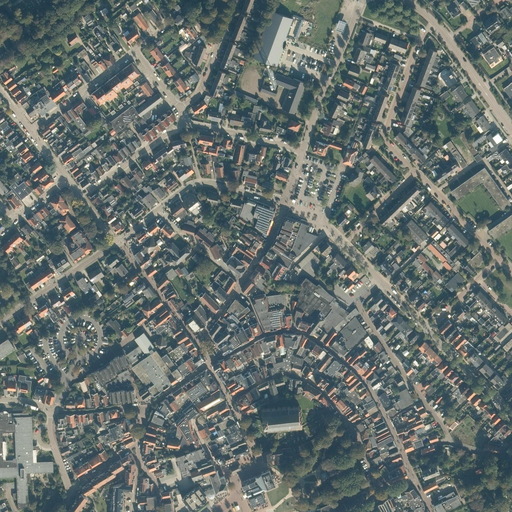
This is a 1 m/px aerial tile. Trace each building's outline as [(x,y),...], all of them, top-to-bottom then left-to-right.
[(455,3),(447,9),(453,17),(461,12),(457,6),(460,4),(456,0),(454,0),(453,1),(455,3)] [(256,7),(244,2),(242,8),(246,10),(245,12),(249,13),(249,11),(250,7),(252,7),(252,9),(255,10),(256,7)] [(134,3),(129,7),(133,11),(138,7),(134,3)] [(176,10),(174,11),(176,14),(172,17),(175,22),(175,23),(176,23),(177,25),(184,19),(179,13),(181,11),(180,9),(181,9),(178,5),(174,7),(176,10)] [(507,6),(499,12),(504,19),(511,13),(511,7),(509,9),(507,6)] [(105,7),(99,11),(101,15),(108,11),(105,7)] [(148,9),(145,12),(153,22),(158,18),(152,10),(150,11),(148,9)] [(284,47),(283,46),(285,41),(286,40),(285,40),(287,36),(286,35),(292,17),(270,9),(260,36),(253,57),(276,66),(283,48),(284,47)] [(88,12),(83,16),(89,25),(93,23),(89,17),(91,16),(88,12)] [(139,12),(133,17),(136,21),(137,20),(143,29),(148,26),(141,17),(142,16),(139,12)] [(240,14),(238,20),(249,24),(250,21),(245,19),(246,16),(240,14)] [(484,31),(485,31),(488,36),(490,39),(493,37),(490,32),(500,24),(494,15),(489,19),(489,18),(486,20),(487,20),(483,23),(487,29),(484,31)] [(343,21),(340,20),(337,29),(340,30),(343,30),(344,31),(348,22),(346,21),(343,21)] [(104,37),(103,35),(102,34),(104,33),(98,24),(92,29),(99,40),(104,37)] [(240,32),(242,27),(236,25),(233,31),(244,35),(246,32),(242,31),(242,33),(240,32)] [(194,39),(192,36),(197,33),(193,27),(191,28),(190,26),(185,30),(189,35),(187,36),(189,39),(187,40),(189,42),(189,43),(190,43),(194,39)] [(130,33),(134,39),(139,35),(136,31),(138,30),(136,27),(134,28),(134,29),(130,33)] [(371,40),(373,33),(374,31),(368,29),(367,32),(364,31),(360,41),(363,42),(362,45),(364,46),(366,46),(366,44),(369,45),(371,40)] [(250,38),(244,35),(233,31),(231,37),(236,39),(238,36),(249,41),(250,38)] [(487,36),(488,36),(485,31),(482,33),(482,32),(470,40),(474,47),(482,42),(482,43),(487,40),(488,41),(490,40),(487,36)] [(74,33),(67,38),(71,44),(74,41),(74,40),(77,38),(74,33)] [(134,39),(130,33),(125,36),(124,35),(122,37),(124,40),(126,39),(129,43),(134,39)] [(373,33),(371,40),(374,41),(375,39),(378,40),(377,43),(379,44),(381,43),(381,42),(385,43),(387,36),(377,33),(376,34),(373,33)] [(206,39),(203,35),(198,38),(202,43),(206,39)] [(110,38),(108,39),(110,42),(109,43),(116,53),(122,48),(118,43),(117,44),(115,42),(113,43),(110,38)] [(396,51),(400,41),(392,38),(389,46),(392,48),(391,50),(396,51)] [(501,38),(495,42),(499,47),(504,43),(501,38)] [(229,41),(226,47),(238,52),(241,52),(242,53),(243,50),(241,49),(240,50),(239,50),(239,49),(234,46),(235,43),(229,41)] [(408,44),(400,41),(397,49),(405,52),(408,44)] [(150,51),(154,55),(159,51),(156,46),(157,45),(155,43),(152,46),(154,48),(150,51)] [(186,43),(179,48),(181,51),(188,46),(186,44),(186,43)] [(198,51),(204,53),(206,47),(200,45),(198,49),(196,49),(197,47),(194,46),(192,49),(198,51)] [(368,58),(371,59),(372,56),(369,55),(369,56),(365,54),(365,55),(363,55),(365,50),(370,52),(371,48),(364,46),(362,49),(358,48),(355,54),(368,58)] [(224,53),(230,55),(232,53),(237,55),(238,52),(226,47),(224,53)] [(494,48),(483,55),(490,64),(494,61),(495,63),(499,60),(498,58),(500,57),(494,48)] [(84,49),(78,53),(82,58),(88,53),(84,49)] [(430,49),(428,55),(435,58),(435,59),(438,60),(439,58),(435,56),(437,52),(430,49)] [(165,59),(159,51),(154,55),(157,60),(161,58),(163,61),(165,59)] [(202,59),(204,53),(198,51),(196,55),(194,54),(195,53),(191,52),(188,51),(188,52),(185,51),(185,53),(202,59)] [(110,53),(102,58),(108,66),(115,60),(110,53)] [(202,59),(185,53),(184,55),(189,57),(192,59),(193,57),(195,58),(193,62),(199,65),(202,59)] [(229,59),(230,55),(224,53),(222,58),(234,63),(237,64),(238,62),(235,61),(235,60),(231,59),(231,60),(229,59)] [(368,58),(355,54),(353,60),(360,62),(362,58),(363,58),(363,59),(367,61),(366,61),(371,63),(372,59),(371,59),(368,58)] [(93,58),(89,60),(95,68),(99,65),(102,70),(107,67),(101,59),(99,60),(96,55),(93,58)] [(438,60),(435,59),(435,58),(428,55),(425,60),(433,63),(433,64),(436,66),(437,63),(438,60)] [(234,63),(222,58),(219,64),(226,67),(227,64),(233,66),(234,63)] [(171,66),(165,59),(163,61),(165,63),(161,66),(165,71),(171,66)] [(431,67),(433,64),(433,63),(425,60),(423,66),(431,69),(430,70),(434,71),(435,70),(438,71),(438,69),(435,68),(434,69),(431,67)] [(127,75),(131,71),(136,68),(134,65),(136,64),(133,61),(120,71),(121,73),(125,72),(127,75)] [(10,82),(13,80),(12,79),(9,75),(15,71),(13,69),(16,67),(13,63),(8,66),(10,69),(7,72),(5,70),(0,73),(0,76),(3,81),(3,82),(4,83),(5,83),(6,85),(10,82)] [(385,67),(398,72),(400,66),(393,63),(391,68),(389,67),(390,66),(386,65),(385,67)] [(177,74),(171,66),(165,71),(169,76),(172,73),(175,76),(177,74)] [(351,66),(349,72),(358,76),(360,69),(351,66)] [(429,74),(428,75),(432,77),(433,75),(429,73),(430,70),(431,69),(423,66),(421,71),(429,74)] [(79,67),(78,68),(77,69),(79,72),(86,82),(91,79),(86,72),(84,74),(79,67)] [(388,75),(395,78),(398,72),(385,67),(384,70),(388,71),(388,70),(390,71),(388,75)] [(136,68),(131,71),(135,76),(140,73),(136,68)] [(448,82),(450,85),(456,80),(456,79),(454,77),(453,76),(452,74),(453,73),(450,69),(448,71),(446,68),(439,73),(438,76),(440,79),(442,78),(445,81),(448,82)] [(218,70),(216,76),(227,80),(228,80),(230,81),(231,78),(225,76),(225,78),(223,77),(224,72),(218,70)] [(70,78),(71,80),(75,85),(80,81),(78,77),(80,75),(77,71),(75,73),(75,74),(70,78)] [(131,79),(135,76),(131,71),(127,75),(127,76),(128,75),(131,80),(131,79)] [(427,79),(428,75),(429,74),(421,71),(419,77),(427,80),(426,81),(430,82),(430,81),(434,83),(435,81),(431,80),(427,79)] [(116,83),(120,80),(118,77),(119,74),(118,73),(118,72),(104,83),(106,85),(109,84),(111,87),(116,83)] [(276,73),(273,82),(290,88),(282,108),(294,113),(305,83),(293,78),(293,79),(276,73)] [(183,82),(177,74),(175,76),(177,79),(173,81),(177,86),(183,82)] [(131,79),(131,80),(128,75),(127,76),(124,78),(129,85),(133,81),(131,79)] [(381,79),(393,84),(395,78),(388,75),(386,80),(385,79),(385,78),(382,77),(381,79)] [(226,83),(227,80),(216,76),(214,82),(220,84),(222,80),(224,81),(223,82),(226,83)] [(427,80),(419,77),(417,83),(424,86),(424,87),(431,89),(432,87),(425,85),(426,81),(427,80)] [(361,86),(354,83),(355,82),(346,78),(343,84),(352,88),(351,89),(356,91),(358,88),(359,89),(361,86)] [(75,85),(71,80),(66,84),(62,79),(60,81),(64,87),(67,85),(70,89),(75,85)] [(393,84),(381,79),(380,82),(383,83),(384,82),(386,82),(384,87),(391,90),(393,84)] [(22,83),(20,80),(17,83),(16,84),(13,80),(10,82),(6,85),(7,86),(7,87),(8,87),(10,90),(17,85),(17,86),(22,83)] [(120,80),(116,83),(119,88),(124,85),(121,81),(120,80)] [(62,89),(64,87),(60,81),(52,87),(56,91),(56,92),(59,97),(60,96),(60,97),(63,95),(62,94),(65,93),(62,89)] [(141,92),(149,86),(145,81),(143,83),(142,83),(140,85),(142,88),(140,90),(141,92)] [(186,86),(183,82),(177,86),(181,91),(185,88),(186,90),(189,88),(187,85),(186,86)] [(218,88),(220,84),(214,82),(211,87),(223,92),(224,89),(221,88),(220,89),(218,88)] [(115,92),(119,88),(116,83),(111,87),(112,88),(115,92)] [(277,90),(262,84),(260,91),(275,96),(277,90)] [(100,96),(104,92),(102,89),(104,86),(103,85),(89,95),(92,98),(93,96),(95,99),(100,96)] [(454,85),(449,89),(451,92),(458,102),(467,95),(462,89),(463,88),(460,85),(456,88),(454,85)] [(21,92),(25,90),(27,88),(26,87),(25,88),(23,86),(19,89),(17,86),(11,91),(11,92),(12,93),(13,93),(15,96),(21,91),(21,92)] [(153,91),(149,86),(141,92),(143,94),(145,92),(148,95),(153,91)] [(44,87),(42,88),(50,99),(52,97),(54,101),(59,97),(56,92),(51,95),(47,90),(44,87)] [(223,92),(211,87),(209,93),(215,96),(217,93),(224,96),(225,93),(223,92)] [(419,96),(418,97),(422,98),(423,97),(426,98),(427,96),(423,94),(423,96),(419,94),(421,90),(413,87),(411,93),(419,96)] [(25,90),(21,92),(15,97),(16,97),(15,98),(17,100),(19,102),(24,99),(25,100),(27,98),(26,97),(29,96),(27,93),(28,92),(28,91),(29,90),(28,88),(25,90)] [(41,93),(38,95),(41,99),(40,99),(43,104),(45,103),(46,104),(49,101),(49,100),(50,99),(42,88),(39,90),(39,91),(41,93)] [(117,94),(115,92),(112,88),(108,90),(113,97),(117,94)] [(109,100),(113,97),(108,90),(105,93),(108,97),(109,100)] [(340,90),(337,97),(346,101),(349,95),(340,90)] [(105,93),(104,92),(100,96),(104,101),(108,97),(105,93)] [(134,119),(142,129),(148,125),(144,121),(149,117),(149,114),(147,111),(163,99),(158,93),(151,98),(150,97),(146,100),(147,101),(136,110),(139,115),(134,119)] [(416,102),(420,104),(421,102),(417,100),(418,97),(419,96),(411,93),(409,99),(416,102)] [(375,98),(372,97),(386,102),(388,96),(382,94),(381,98),(379,98),(379,96),(376,95),(375,98)] [(194,108),(192,109),(195,113),(197,112),(198,113),(199,111),(200,112),(204,110),(203,109),(207,106),(210,97),(206,95),(204,99),(205,101),(204,102),(202,100),(193,107),(194,108)] [(104,101),(100,96),(95,99),(99,104),(104,101)] [(372,97),(371,96),(370,99),(374,100),(374,101),(377,102),(377,101),(379,101),(378,106),(384,108),(386,102),(372,97)] [(34,104),(32,106),(30,107),(29,105),(24,109),(30,118),(37,113),(41,109),(45,106),(43,104),(40,99),(38,101),(36,98),(34,100),(32,102),(34,104)] [(414,107),(414,108),(418,109),(419,107),(415,106),(416,102),(409,99),(407,104),(414,107)] [(81,100),(72,106),(77,113),(86,106),(81,100)] [(471,100),(465,105),(467,107),(463,110),(468,118),(470,116),(471,116),(470,117),(472,119),(475,117),(473,115),(479,111),(471,100)] [(335,102),(332,108),(344,114),(346,115),(347,112),(345,111),(342,109),(343,106),(342,106),(344,103),(339,101),(337,103),(335,102)] [(413,111),(414,108),(414,107),(407,104),(405,110),(412,113),(416,115),(417,113),(413,111)] [(139,115),(136,110),(132,105),(111,121),(109,122),(117,132),(118,131),(134,119),(139,115)] [(208,111),(207,118),(213,119),(213,120),(219,121),(221,114),(224,115),(226,107),(225,105),(222,105),(221,110),(218,110),(218,113),(208,111)] [(239,125),(241,115),(235,114),(235,112),(232,111),(232,109),(233,106),(230,106),(229,108),(227,116),(230,116),(229,123),(230,123),(230,124),(233,125),(234,124),(239,125)] [(382,114),(384,108),(378,106),(376,110),(374,109),(375,108),(371,107),(370,109),(382,114)] [(67,112),(73,121),(74,120),(82,131),(87,127),(82,120),(72,107),(67,112)] [(344,114),(332,108),(329,114),(336,117),(338,113),(340,113),(339,115),(342,116),(344,114)] [(152,122),(148,125),(142,129),(142,130),(142,131),(142,132),(141,133),(140,132),(140,131),(137,133),(143,141),(146,139),(146,140),(150,137),(150,136),(152,134),(152,135),(157,132),(156,131),(158,130),(159,130),(163,127),(162,126),(164,125),(165,126),(169,123),(168,122),(170,120),(171,121),(175,118),(169,109),(167,111),(167,112),(167,113),(166,114),(165,113),(160,116),(161,117),(160,118),(159,118),(158,117),(154,121),(155,121),(155,122),(153,123),(152,122)] [(382,114),(370,109),(369,112),(373,114),(373,113),(375,113),(374,117),(380,120),(382,114)] [(411,117),(412,113),(405,110),(403,115),(410,118),(410,119),(414,121),(415,118),(411,117)] [(71,122),(73,121),(67,112),(66,111),(62,114),(67,121),(69,119),(71,122)] [(241,115),(239,125),(249,127),(250,120),(254,121),(255,114),(252,113),(248,112),(247,117),(241,115)] [(409,122),(410,119),(410,118),(403,115),(400,121),(407,124),(406,126),(410,128),(412,124),(409,122)] [(477,116),(472,120),(473,122),(476,121),(479,126),(477,127),(480,132),(483,130),(483,131),(490,127),(482,116),(479,118),(477,116)] [(106,122),(102,117),(98,120),(102,125),(106,122)] [(0,130),(8,125),(7,123),(8,122),(5,119),(0,123),(0,125),(1,126),(0,127),(0,130)] [(291,119),(286,131),(291,133),(293,128),(296,129),(299,123),(291,119)] [(325,123),(322,129),(325,130),(324,133),(332,136),(337,124),(340,125),(341,122),(334,119),(333,122),(328,121),(327,124),(325,123)] [(261,120),(259,129),(270,132),(271,125),(265,124),(266,121),(261,120)] [(55,124),(54,123),(52,121),(40,131),(44,135),(50,130),(49,129),(55,124)] [(364,126),(376,130),(378,124),(372,122),(370,127),(368,126),(369,125),(365,123),(364,125),(364,126)] [(0,130),(0,137),(5,134),(7,137),(14,131),(13,131),(14,130),(13,129),(12,129),(10,126),(10,127),(8,125),(0,130)] [(367,134),(374,136),(376,130),(364,126),(363,129),(367,130),(367,129),(369,130),(367,134)] [(56,127),(44,136),(47,140),(53,135),(52,134),(54,132),(58,129),(56,127)] [(88,127),(82,132),(85,135),(85,136),(89,133),(91,131),(88,127)] [(409,133),(410,128),(406,127),(405,129),(406,130),(403,133),(404,134),(403,135),(400,132),(395,137),(399,141),(408,133),(409,133)] [(61,130),(48,141),(51,145),(58,140),(56,138),(63,133),(61,130)] [(128,132),(126,130),(119,135),(121,138),(128,132)] [(487,138),(487,137),(486,137),(492,132),(490,130),(489,130),(475,140),(471,143),(474,147),(476,146),(478,145),(478,144),(487,138)] [(486,137),(487,137),(490,141),(488,142),(491,147),(490,148),(492,152),(499,147),(497,145),(501,142),(498,138),(500,138),(498,135),(497,136),(493,131),(492,132),(486,137)] [(7,146),(8,145),(12,142),(13,143),(19,137),(18,136),(16,134),(16,132),(14,132),(8,137),(10,139),(4,143),(7,146)] [(404,146),(408,141),(405,138),(407,136),(408,137),(410,135),(409,133),(408,133),(399,141),(404,146)] [(134,139),(131,142),(135,148),(137,147),(141,144),(134,134),(132,136),(134,139)] [(197,151),(203,152),(206,136),(199,134),(198,141),(203,143),(202,145),(201,149),(197,148),(197,151)] [(371,142),(374,136),(367,134),(366,138),(364,138),(364,136),(361,135),(360,138),(371,142)] [(206,136),(203,152),(207,153),(208,150),(205,149),(206,146),(205,146),(206,143),(211,144),(213,137),(206,136)] [(371,142),(360,138),(356,136),(355,139),(359,141),(362,142),(363,141),(365,141),(363,146),(369,148),(371,142)] [(12,142),(8,145),(11,148),(8,150),(11,153),(17,149),(16,148),(23,142),(19,137),(13,143),(12,142)] [(123,138),(122,139),(126,145),(126,144),(132,151),(135,148),(131,142),(129,140),(127,141),(125,138),(123,138)] [(184,138),(178,140),(180,148),(184,147),(184,148),(186,154),(186,156),(189,155),(187,147),(186,143),(184,138)] [(219,146),(218,153),(222,154),(222,151),(224,151),(225,147),(231,147),(232,142),(229,142),(229,139),(223,138),(222,147),(219,146)] [(65,144),(62,140),(61,139),(52,146),(56,151),(65,144)] [(126,155),(121,148),(120,150),(111,139),(109,140),(117,151),(118,151),(123,157),(126,155)] [(121,148),(126,155),(131,152),(126,145),(122,139),(119,141),(124,146),(121,148)] [(408,150),(417,141),(415,139),(412,142),(413,143),(412,144),(408,141),(404,146),(408,150)] [(68,142),(56,151),(59,156),(66,151),(65,150),(68,147),(67,146),(72,143),(72,142),(70,140),(68,142)] [(77,140),(71,145),(66,149),(68,152),(80,143),(77,140)] [(180,149),(180,148),(178,140),(171,142),(172,146),(169,148),(171,153),(175,158),(177,156),(173,151),(174,151),(174,150),(173,148),(175,147),(176,150),(180,149)] [(316,141),(313,151),(325,155),(328,145),(316,141)] [(419,144),(417,141),(408,150),(413,154),(417,150),(414,147),(415,145),(416,146),(419,144)] [(20,152),(17,154),(19,157),(22,155),(21,154),(28,148),(27,147),(27,146),(25,144),(24,143),(18,149),(20,152)] [(96,148),(104,159),(106,158),(112,166),(117,162),(112,156),(102,143),(96,148)] [(123,158),(117,151),(112,144),(110,146),(115,153),(113,155),(118,161),(123,158)] [(237,144),(234,162),(238,163),(238,165),(240,165),(241,163),(244,145),(237,144)] [(78,154),(65,164),(69,168),(75,164),(73,162),(92,148),(90,145),(82,150),(78,154)] [(209,149),(208,153),(217,155),(219,146),(215,145),(215,148),(209,147),(209,149)] [(258,148),(257,159),(260,160),(261,158),(262,158),(263,158),(263,157),(264,154),(265,147),(260,146),(260,149),(258,148)] [(420,153),(417,150),(413,154),(417,159),(428,148),(425,146),(423,148),(421,151),(422,152),(420,153)] [(62,159),(65,164),(78,154),(82,150),(80,147),(70,154),(70,153),(70,154),(69,155),(69,154),(62,159)] [(177,160),(175,158),(171,153),(169,148),(166,150),(164,147),(158,151),(163,156),(164,158),(169,155),(173,160),(174,162),(177,160)] [(110,167),(104,159),(96,148),(93,150),(92,152),(94,154),(95,153),(103,163),(101,165),(103,167),(102,168),(104,172),(110,167)] [(357,156),(356,155),(357,151),(348,148),(346,155),(356,158),(357,156)] [(428,148),(417,159),(421,163),(426,159),(423,156),(424,154),(425,155),(428,153),(428,152),(430,150),(428,148)] [(498,156),(501,160),(510,154),(506,149),(499,154),(497,151),(492,155),(494,158),(498,156)] [(22,155),(19,157),(16,159),(18,162),(20,160),(23,163),(31,157),(31,158),(33,157),(32,156),(33,155),(29,150),(22,155)] [(156,158),(153,161),(157,166),(158,167),(161,165),(158,160),(163,156),(158,151),(153,155),(156,158)] [(245,161),(254,163),(255,163),(256,154),(247,152),(245,161)] [(89,154),(83,158),(87,163),(89,162),(94,158),(91,154),(89,155),(89,154)] [(447,154),(444,156),(447,160),(448,160),(447,161),(454,171),(460,167),(456,162),(453,164),(450,159),(447,154)] [(511,157),(510,154),(501,160),(500,160),(502,163),(505,161),(507,164),(511,160),(511,157)] [(355,162),(356,158),(346,155),(344,161),(351,164),(352,161),(355,162)] [(374,164),(379,160),(375,155),(370,159),(373,163),(372,164),(371,163),(368,166),(370,168),(374,164)] [(186,167),(183,170),(187,176),(193,171),(192,169),(193,169),(192,163),(190,156),(183,158),(185,166),(186,167)] [(282,160),(281,163),(282,163),(281,165),(290,169),(291,165),(289,164),(291,159),(285,157),(283,161),(282,160)] [(143,163),(142,163),(144,166),(145,168),(146,167),(146,168),(151,165),(154,169),(154,168),(157,166),(153,161),(151,163),(148,159),(145,161),(145,160),(143,162),(143,163)] [(34,163),(32,160),(22,168),(24,171),(34,163)] [(383,164),(379,160),(374,164),(378,168),(376,169),(375,168),(372,170),(373,170),(371,172),(372,174),(374,172),(375,172),(383,164)] [(31,176),(35,173),(39,169),(42,166),(38,161),(30,166),(33,170),(32,171),(33,172),(30,174),(31,176)] [(80,161),(69,169),(72,173),(79,169),(77,167),(81,163),(80,161)] [(449,174),(454,171),(447,161),(445,163),(447,166),(448,165),(449,166),(446,169),(449,174)] [(92,175),(95,179),(100,175),(95,169),(95,168),(94,169),(89,162),(87,163),(84,165),(88,170),(89,172),(91,175),(92,175)] [(208,162),(201,163),(203,174),(210,173),(208,162)] [(437,162),(434,164),(436,166),(444,178),(449,174),(446,169),(442,172),(441,170),(442,169),(440,166),(437,162)] [(104,172),(102,168),(98,163),(97,164),(99,166),(95,169),(100,175),(104,172)] [(220,166),(215,167),(215,170),(216,169),(218,177),(224,176),(223,163),(220,163),(220,166)] [(231,171),(230,171),(230,173),(231,173),(233,180),(239,179),(238,170),(240,170),(240,166),(234,167),(234,164),(230,163),(231,167),(231,171)] [(388,168),(383,164),(375,172),(377,175),(380,172),(378,171),(380,170),(383,173),(388,168)] [(497,170),(499,173),(508,167),(506,164),(497,170)] [(88,170),(84,165),(73,174),(76,178),(82,173),(81,171),(83,169),(85,172),(88,170)] [(439,182),(444,178),(436,166),(435,166),(435,165),(431,168),(432,171),(434,169),(437,173),(438,172),(439,173),(435,176),(439,182)] [(132,178),(136,184),(142,180),(140,177),(142,175),(137,167),(131,171),(135,176),(132,178)] [(363,172),(358,167),(355,175),(352,174),(350,182),(356,184),(357,181),(360,182),(363,172)] [(508,167),(499,173),(501,175),(504,173),(510,169),(508,167)] [(187,176),(183,170),(181,168),(178,171),(177,170),(175,172),(182,180),(187,176)] [(381,183),(392,173),(388,168),(383,173),(385,175),(379,181),(381,183)] [(485,168),(452,191),(456,197),(459,195),(460,196),(464,193),(463,192),(466,190),(466,191),(470,189),(469,188),(472,186),(473,187),(476,184),(475,183),(478,181),(479,182),(482,180),(483,180),(485,183),(486,182),(488,185),(487,186),(489,190),(490,189),(492,192),(491,193),(494,196),(495,195),(497,198),(496,199),(498,202),(499,201),(501,204),(500,205),(503,209),(509,204),(491,179),(490,179),(488,176),(490,174),(485,168)] [(36,175),(35,173),(32,176),(33,177),(33,178),(34,180),(38,177),(41,181),(48,175),(44,169),(36,175)] [(85,176),(89,172),(88,170),(85,172),(77,179),(80,183),(87,178),(87,177),(86,177),(85,176)] [(271,174),(270,176),(274,177),(275,176),(286,180),(288,175),(276,170),(275,174),(272,172),(272,174),(271,174)] [(243,171),(242,177),(244,178),(243,182),(253,184),(254,181),(255,181),(256,179),(245,176),(246,172),(243,171)] [(31,190),(30,188),(28,186),(25,181),(22,178),(18,172),(12,177),(15,181),(26,194),(31,190)] [(392,173),(383,181),(385,184),(388,181),(387,180),(389,179),(392,182),(396,177),(392,173)] [(95,179),(92,175),(80,184),(81,184),(83,187),(84,187),(87,185),(88,185),(89,185),(88,184),(95,179)] [(41,183),(45,188),(53,182),(53,180),(50,176),(41,183)] [(126,176),(120,180),(125,187),(128,185),(130,188),(133,186),(136,184),(132,178),(129,181),(126,176)] [(164,178),(158,183),(162,187),(165,185),(170,191),(178,184),(174,178),(172,180),(170,178),(167,181),(164,178)] [(9,186),(12,189),(5,194),(8,197),(6,199),(14,209),(20,204),(17,200),(19,198),(20,199),(26,194),(15,181),(9,186)] [(262,181),(260,187),(272,190),(273,185),(262,181)] [(37,194),(45,188),(41,183),(40,183),(33,188),(37,194)] [(114,187),(120,193),(124,189),(118,183),(114,187)] [(375,185),(366,193),(371,199),(378,192),(379,193),(381,191),(375,185)] [(153,189),(152,190),(155,194),(156,193),(160,198),(165,194),(159,186),(154,190),(153,189)] [(416,186),(411,190),(420,199),(422,201),(424,203),(428,199),(426,196),(423,199),(422,197),(419,194),(418,195),(417,194),(420,191),(416,186)] [(406,195),(411,199),(414,196),(416,197),(415,198),(417,201),(419,202),(421,200),(420,199),(411,190),(406,195)] [(98,192),(91,198),(93,201),(95,200),(96,201),(96,202),(97,203),(98,203),(102,200),(105,198),(104,197),(105,196),(105,197),(108,195),(107,192),(102,195),(101,194),(100,195),(98,192)] [(209,192),(208,199),(213,200),(212,204),(219,205),(221,199),(218,199),(219,194),(216,194),(216,193),(214,192),(213,193),(209,192)] [(136,199),(142,204),(144,201),(149,206),(154,202),(150,198),(152,197),(149,193),(142,198),(141,199),(137,196),(135,196),(135,194),(134,194),(133,195),(133,196),(134,196),(137,199),(136,199)] [(193,193),(183,201),(190,211),(196,206),(198,209),(205,204),(200,198),(198,195),(196,196),(193,193)] [(58,195),(48,203),(52,208),(53,207),(55,206),(62,200),(63,200),(63,199),(59,194),(58,195)] [(103,201),(105,204),(113,198),(114,197),(111,194),(107,198),(103,201)] [(408,202),(411,199),(406,195),(402,199),(411,208),(412,209),(414,207),(413,206),(410,203),(409,204),(408,202)] [(238,213),(237,214),(240,216),(244,204),(241,203),(242,200),(239,199),(239,198),(237,197),(236,198),(232,197),(231,204),(236,205),(235,209),(237,210),(236,212),(238,213)] [(266,235),(268,229),(272,219),(274,213),(276,208),(248,197),(246,202),(245,202),(244,204),(240,216),(247,221),(250,223),(259,230),(266,235)] [(113,198),(105,204),(101,207),(107,216),(114,211),(111,207),(112,206),(111,205),(116,201),(113,198)] [(397,203),(402,208),(406,205),(407,206),(406,207),(409,210),(411,208),(402,199),(397,203)] [(55,206),(53,207),(54,209),(56,208),(59,211),(60,210),(63,214),(66,211),(65,210),(66,210),(68,207),(68,206),(67,204),(66,204),(63,200),(62,200),(55,206)] [(145,206),(142,204),(139,201),(137,203),(139,205),(131,211),(136,217),(143,211),(141,208),(145,206)] [(424,212),(426,215),(435,206),(431,201),(426,206),(429,209),(428,211),(427,210),(424,212)] [(180,203),(176,207),(183,216),(186,214),(184,212),(186,210),(180,203)] [(393,208),(402,217),(406,221),(407,219),(404,215),(404,214),(401,211),(400,213),(399,211),(402,208),(397,203),(393,208)] [(44,206),(41,209),(45,215),(49,212),(44,206)] [(341,226),(345,222),(346,222),(348,220),(348,219),(346,216),(351,211),(346,206),(341,211),(343,214),(336,221),(339,223),(338,223),(340,226),(341,225),(341,226)] [(440,210),(435,206),(426,215),(428,217),(431,214),(430,213),(432,212),(435,215),(440,210)] [(181,219),(183,216),(176,207),(171,211),(177,218),(179,216),(181,219)] [(389,212),(393,217),(397,214),(398,215),(397,216),(400,219),(402,217),(393,208),(389,212)] [(45,215),(41,209),(37,212),(41,218),(45,215)] [(122,210),(118,213),(116,210),(105,218),(109,223),(119,216),(124,212),(122,210)] [(444,215),(440,210),(435,215),(438,218),(437,220),(436,219),(433,221),(435,224),(444,215)] [(200,214),(204,220),(208,217),(202,212),(200,214)] [(390,220),(393,217),(389,212),(384,216),(393,225),(395,223),(393,220),(391,221),(390,220)] [(57,226),(59,228),(71,219),(67,214),(59,219),(62,222),(57,226)] [(244,224),(247,221),(240,216),(237,214),(236,215),(238,217),(237,219),(244,224)] [(38,220),(39,220),(35,215),(33,217),(32,215),(27,219),(32,225),(34,228),(36,227),(37,228),(41,224),(38,220)] [(228,223),(231,225),(236,218),(233,215),(229,221),(227,220),(225,223),(227,224),(228,223)] [(444,215),(435,224),(437,226),(440,223),(439,222),(440,221),(444,224),(448,219),(444,215)] [(511,215),(490,231),(494,236),(497,234),(498,235),(501,233),(500,232),(503,230),(504,231),(508,228),(507,227),(510,225),(510,226),(511,225),(511,215)] [(262,268),(265,270),(270,274),(280,280),(291,261),(318,236),(306,231),(309,225),(297,221),(286,216),(284,222),(282,222),(276,238),(270,248),(269,247),(266,254),(260,262),(267,268),(268,267),(272,270),(271,272),(263,266),(262,268)] [(393,225),(384,216),(379,221),(384,226),(388,222),(389,224),(388,225),(391,227),(393,225)] [(115,220),(111,224),(112,225),(114,228),(113,229),(115,231),(116,231),(116,232),(124,226),(118,218),(115,220)] [(71,219),(59,228),(61,231),(66,227),(68,230),(75,225),(71,219)] [(412,219),(403,228),(419,244),(428,236),(412,219)] [(182,231),(188,232),(191,221),(188,220),(187,223),(185,222),(182,231)] [(191,221),(188,232),(194,234),(196,225),(194,224),(195,222),(194,221),(192,221),(191,221)] [(156,230),(160,227),(156,222),(151,225),(156,230)] [(28,239),(31,237),(28,234),(32,230),(26,223),(21,228),(27,234),(25,236),(26,237),(28,239)] [(165,232),(169,227),(165,223),(161,229),(165,232)] [(445,234),(448,236),(456,228),(452,223),(447,228),(450,231),(449,232),(448,231),(445,234)] [(156,230),(151,225),(147,228),(150,232),(152,234),(156,230)] [(253,237),(256,240),(261,244),(264,239),(247,226),(242,233),(252,240),(253,237)] [(169,227),(165,232),(169,236),(170,234),(171,233),(172,232),(173,231),(169,227)] [(199,239),(205,232),(207,229),(205,227),(203,229),(201,228),(195,235),(199,239)] [(461,232),(456,228),(448,236),(449,238),(450,239),(452,236),(451,235),(453,233),(456,237),(461,232)] [(72,249),(69,251),(75,259),(92,247),(79,229),(71,234),(73,238),(72,238),(75,242),(69,241),(69,244),(75,245),(71,247),(72,249)] [(145,230),(137,237),(142,242),(142,243),(151,236),(151,235),(152,235),(152,234),(150,232),(148,233),(145,230)] [(207,233),(205,232),(199,239),(204,243),(212,233),(209,231),(207,233)] [(12,236),(11,237),(19,244),(20,246),(21,246),(22,244),(20,242),(19,242),(23,239),(17,232),(12,236)] [(465,236),(461,232),(456,237),(459,240),(458,241),(457,240),(454,243),(456,245),(465,236)] [(214,235),(212,233),(204,243),(209,247),(215,239),(212,238),(214,235)] [(242,233),(240,237),(246,241),(245,242),(249,245),(251,242),(252,240),(251,240),(242,233)] [(139,251),(144,257),(153,250),(155,252),(161,248),(159,245),(163,242),(160,238),(156,241),(151,236),(142,243),(144,246),(143,247),(144,248),(139,251)] [(470,241),(465,236),(456,245),(458,247),(458,248),(461,245),(460,244),(461,242),(465,246),(470,241)] [(11,237),(7,241),(12,246),(15,244),(16,244),(15,244),(17,246),(19,244),(11,237)] [(256,252),(261,244),(256,240),(253,237),(252,240),(251,240),(252,240),(251,242),(253,243),(250,247),(256,252)] [(428,246),(433,251),(440,245),(434,240),(428,246)] [(7,241),(2,246),(7,252),(11,248),(12,249),(11,250),(13,251),(15,250),(15,249),(12,246),(7,241)] [(321,241),(315,247),(319,251),(321,249),(326,255),(331,250),(330,248),(332,246),(327,241),(324,244),(321,241)] [(369,241),(362,248),(367,253),(369,250),(374,255),(380,250),(376,246),(375,247),(369,241)] [(175,256),(172,258),(176,263),(177,264),(191,251),(191,250),(192,249),(188,244),(181,251),(172,242),(170,244),(169,242),(168,243),(169,245),(167,247),(175,256)] [(246,250),(236,242),(233,246),(234,246),(242,252),(243,252),(252,259),(254,256),(253,255),(246,250)] [(212,253),(225,246),(223,243),(219,246),(218,243),(209,247),(212,253)] [(474,258),(472,260),(478,266),(482,263),(481,263),(485,259),(486,259),(479,252),(478,251),(478,250),(471,243),(470,244),(474,249),(472,252),(474,254),(475,254),(476,255),(474,257),(474,258)] [(439,256),(445,250),(440,245),(433,251),(439,256)] [(456,245),(448,253),(451,255),(459,248),(458,248),(458,247),(456,245)] [(226,249),(225,246),(212,253),(215,258),(223,254),(222,252),(225,250),(224,250),(226,249)] [(61,257),(58,259),(64,266),(69,262),(65,256),(67,254),(62,247),(58,250),(62,256),(61,257)] [(248,247),(246,250),(253,255),(256,252),(248,247)] [(444,262),(449,257),(450,256),(445,250),(439,256),(444,262)] [(139,251),(134,255),(139,262),(144,257),(139,251)] [(152,260),(150,256),(154,253),(153,251),(146,256),(147,256),(139,262),(142,267),(144,266),(146,268),(152,263),(151,261),(152,260)] [(247,266),(252,259),(243,252),(242,252),(240,255),(243,257),(240,260),(247,266)] [(39,255),(35,258),(37,261),(39,264),(40,263),(40,262),(40,261),(39,260),(45,256),(42,253),(39,255)] [(176,263),(172,258),(168,253),(166,255),(165,253),(160,258),(162,261),(165,265),(168,262),(170,264),(173,262),(174,265),(176,263)] [(196,253),(192,257),(198,263),(201,259),(196,253)] [(327,275),(333,270),(331,268),(337,263),(342,257),(338,253),(332,258),(335,261),(329,267),(331,268),(326,273),(327,275)] [(416,259),(421,264),(424,261),(427,259),(426,259),(421,253),(415,258),(416,259)] [(110,269),(110,270),(113,268),(111,265),(119,259),(115,255),(107,261),(108,262),(106,264),(110,269)] [(232,255),(226,263),(228,265),(232,269),(233,269),(232,269),(232,270),(234,272),(235,271),(237,273),(241,275),(245,269),(243,267),(246,264),(239,259),(235,256),(234,257),(232,255)] [(14,256),(11,259),(17,265),(20,263),(14,256)] [(379,265),(384,270),(394,260),(392,258),(391,259),(388,256),(385,259),(385,260),(379,265)] [(64,266),(58,259),(57,257),(54,258),(53,257),(48,260),(52,265),(54,263),(58,270),(64,266)] [(331,268),(333,270),(330,272),(331,273),(333,271),(339,265),(341,267),(347,262),(342,257),(337,263),(331,268)] [(448,269),(449,270),(455,263),(449,257),(444,262),(442,263),(443,263),(449,269),(448,269)] [(478,266),(472,260),(469,257),(467,259),(469,261),(466,265),(464,268),(470,274),(474,271),(473,270),(478,266)] [(461,269),(463,267),(460,264),(461,263),(458,260),(457,260),(456,258),(453,261),(461,269)] [(396,262),(394,260),(384,270),(388,274),(394,268),(396,270),(399,266),(396,262)] [(423,273),(429,267),(424,261),(421,264),(417,267),(423,273)] [(113,268),(110,270),(113,273),(115,271),(120,277),(122,275),(123,275),(128,270),(122,263),(116,267),(116,266),(113,268)] [(152,264),(145,270),(150,276),(157,271),(152,264)] [(459,281),(461,283),(464,280),(458,273),(461,269),(456,264),(452,268),(457,273),(445,285),(451,291),(452,291),(459,285),(457,283),(459,281)] [(41,267),(48,277),(53,274),(47,265),(43,267),(43,265),(42,266),(41,267)] [(265,270),(262,268),(258,265),(250,277),(258,286),(260,289),(261,288),(265,293),(266,294),(269,291),(262,283),(264,280),(261,277),(265,270)] [(346,271),(345,270),(341,275),(341,276),(344,274),(346,276),(348,274),(350,276),(350,277),(353,280),(359,274),(351,266),(346,271)] [(43,280),(48,277),(41,267),(39,268),(40,270),(41,270),(42,272),(39,274),(43,280)] [(91,271),(88,274),(93,282),(102,276),(101,281),(103,281),(105,284),(109,282),(104,275),(99,267),(92,272),(91,271)] [(179,268),(179,267),(175,269),(180,276),(182,274),(184,279),(186,278),(183,273),(179,268)] [(423,273),(428,278),(431,275),(434,272),(429,267),(423,273)] [(172,268),(165,273),(169,278),(171,279),(177,274),(172,268)] [(31,270),(29,272),(38,284),(43,280),(39,274),(35,277),(31,270)] [(192,271),(186,276),(188,280),(195,275),(192,271)] [(403,280),(404,281),(407,278),(403,274),(404,273),(402,271),(398,275),(399,275),(393,281),(395,283),(395,284),(396,285),(397,285),(403,280)] [(38,284),(29,272),(26,274),(30,280),(25,283),(28,288),(32,286),(33,287),(38,284)] [(440,277),(434,272),(431,275),(433,277),(437,281),(440,277)] [(120,282),(118,283),(120,285),(121,286),(127,282),(130,286),(132,288),(135,285),(136,284),(141,280),(139,277),(139,276),(136,273),(129,279),(127,276),(120,282)] [(156,277),(155,279),(157,283),(156,284),(160,289),(170,281),(165,275),(159,281),(156,277)] [(229,276),(228,279),(235,284),(236,282),(229,276)] [(92,287),(92,286),(89,282),(87,283),(83,277),(80,279),(80,280),(78,282),(84,292),(92,287)] [(335,327),(346,316),(348,314),(337,306),(339,303),(335,300),(337,298),(329,293),(319,283),(317,285),(306,277),(300,286),(302,287),(298,300),(335,327)] [(408,277),(404,281),(402,283),(403,284),(399,288),(404,292),(411,286),(408,283),(411,280),(408,277)] [(233,287),(235,284),(228,279),(226,282),(233,287)] [(420,279),(412,287),(414,290),(422,282),(420,279)] [(131,288),(122,295),(122,296),(123,295),(127,300),(126,301),(132,297),(144,287),(146,286),(146,285),(143,281),(142,282),(141,280),(136,284),(135,285),(136,286),(132,290),(131,288)] [(220,285),(216,281),(215,280),(211,284),(216,289),(214,291),(218,295),(224,300),(228,294),(220,286),(220,285)] [(245,284),(255,292),(257,290),(255,288),(256,286),(249,280),(245,284)] [(351,281),(347,285),(350,289),(355,285),(351,281)] [(231,290),(233,287),(226,282),(224,284),(231,290)] [(102,295),(95,284),(92,286),(93,287),(97,293),(99,297),(102,295)] [(231,290),(224,284),(222,287),(229,293),(231,290)] [(255,292),(245,284),(241,289),(248,295),(250,293),(252,295),(255,292)] [(70,286),(61,292),(65,297),(73,292),(70,286)] [(146,286),(144,287),(145,289),(142,291),(144,293),(143,294),(144,296),(146,295),(148,298),(149,297),(149,298),(151,297),(151,296),(155,293),(149,286),(147,287),(146,286)] [(168,300),(176,294),(172,288),(163,293),(168,300)] [(420,299),(421,299),(425,295),(423,293),(421,294),(418,290),(415,293),(409,299),(414,304),(420,298),(420,299)] [(469,311),(475,304),(484,296),(480,291),(474,296),(477,299),(469,307),(467,304),(465,306),(469,311)] [(202,292),(199,295),(215,313),(220,307),(205,292),(203,294),(202,292)] [(99,297),(97,293),(88,299),(91,303),(100,297),(99,297)] [(266,296),(265,293),(254,296),(253,297),(254,301),(251,302),(264,331),(270,330),(283,327),(291,327),(292,321),(291,314),(285,314),(285,312),(286,312),(284,293),(266,296)] [(426,293),(425,295),(421,299),(415,304),(420,309),(426,303),(424,301),(428,296),(428,295),(426,293)] [(168,300),(175,310),(180,306),(179,306),(177,303),(174,299),(178,297),(176,294),(168,300)] [(376,303),(370,308),(372,311),(374,309),(378,305),(383,299),(382,297),(380,295),(380,296),(379,295),(373,300),(376,303)] [(59,299),(57,296),(54,298),(53,298),(51,299),(51,300),(50,301),(54,306),(53,307),(55,310),(59,308),(59,307),(63,304),(64,305),(66,304),(63,299),(61,297),(59,299)] [(489,300),(484,296),(475,304),(477,306),(481,303),(483,305),(482,307),(489,300)] [(126,301),(124,303),(127,307),(134,300),(132,297),(126,301)] [(233,312),(237,316),(240,319),(246,315),(252,310),(251,310),(253,309),(249,304),(250,303),(246,300),(243,304),(235,297),(235,298),(234,297),(231,301),(233,302),(230,305),(229,304),(226,308),(227,309),(231,312),(232,313),(233,312)] [(154,311),(163,303),(159,298),(151,305),(150,306),(151,307),(150,308),(151,309),(152,311),(153,310),(154,311)] [(334,327),(335,327),(298,300),(296,309),(297,309),(294,317),(294,326),(297,327),(298,326),(307,329),(314,333),(324,340),(334,327)] [(378,310),(380,307),(383,310),(383,309),(388,304),(388,303),(386,301),(386,302),(384,300),(378,305),(374,309),(376,310),(378,309),(378,310)] [(493,305),(489,300),(482,307),(485,310),(482,312),(484,314),(493,305)] [(187,318),(186,316),(184,314),(189,310),(184,303),(175,310),(184,320),(187,318)] [(40,310),(38,311),(41,316),(44,315),(42,313),(47,310),(48,311),(47,312),(48,314),(52,311),(50,307),(50,308),(49,306),(47,307),(45,304),(42,306),(41,306),(39,307),(40,308),(39,308),(40,310)] [(194,310),(206,325),(214,316),(213,315),(214,313),(208,307),(205,310),(200,304),(194,310)] [(144,305),(140,308),(145,314),(149,310),(148,309),(147,309),(144,305)] [(380,318),(382,320),(393,309),(389,305),(384,310),(386,313),(380,318)] [(498,310),(493,305),(484,314),(486,316),(490,312),(492,315),(498,310)] [(355,307),(348,314),(346,316),(350,320),(355,316),(359,312),(355,307)] [(157,320),(168,311),(166,308),(155,317),(157,320)] [(200,330),(205,326),(191,308),(189,310),(184,314),(186,316),(187,318),(184,320),(188,325),(195,334),(200,330)] [(459,312),(457,314),(460,318),(465,313),(466,313),(467,311),(465,310),(464,311),(461,308),(458,311),(459,312)] [(145,314),(148,317),(155,311),(154,311),(153,310),(152,311),(151,309),(149,310),(145,314)] [(221,315),(226,319),(231,312),(227,309),(226,310),(225,310),(221,315)] [(393,309),(382,320),(383,319),(384,320),(385,319),(386,320),(389,316),(392,318),(397,313),(393,309)] [(145,317),(139,310),(135,314),(138,317),(140,316),(142,319),(145,317)] [(252,310),(246,315),(248,320),(249,322),(255,336),(263,332),(254,311),(252,310)] [(492,324),(502,314),(498,310),(491,317),(493,319),(490,322),(492,324)] [(54,311),(49,315),(54,322),(59,318),(54,311)] [(155,317),(148,322),(148,323),(151,326),(154,324),(157,327),(155,328),(158,331),(156,332),(157,334),(160,332),(162,334),(163,333),(164,334),(168,331),(169,333),(171,332),(173,331),(179,326),(171,316),(172,315),(169,311),(168,311),(157,320),(155,317)] [(215,339),(218,344),(235,331),(230,325),(229,324),(232,322),(231,321),(237,316),(233,312),(232,313),(231,312),(226,319),(221,315),(218,319),(224,324),(214,338),(215,339)] [(24,318),(22,319),(28,330),(31,328),(30,326),(28,323),(31,322),(30,320),(32,318),(29,313),(23,317),(24,318)] [(502,314),(492,324),(493,325),(494,324),(495,325),(499,321),(502,324),(507,319),(502,314)] [(235,331),(242,343),(249,339),(243,326),(242,325),(247,322),(247,321),(248,320),(246,315),(240,319),(237,316),(231,321),(232,322),(229,324),(230,325),(235,331)] [(395,323),(397,325),(403,319),(398,315),(391,321),(392,321),(389,323),(391,325),(393,323),(394,324),(395,323)] [(140,316),(138,317),(136,320),(139,324),(146,319),(145,317),(142,319),(140,316)] [(346,316),(335,327),(334,327),(324,340),(326,342),(326,341),(328,342),(327,344),(328,345),(329,344),(334,338),(340,331),(350,320),(346,316)] [(334,338),(329,344),(344,355),(366,332),(355,316),(350,320),(340,331),(334,338)] [(111,318),(106,322),(119,338),(123,334),(118,328),(113,321),(111,318)] [(28,330),(22,319),(16,323),(17,325),(14,327),(18,332),(21,330),(20,329),(23,327),(25,330),(27,334),(30,332),(32,331),(32,330),(31,328),(28,330)] [(209,332),(214,338),(224,324),(218,319),(209,332)] [(407,324),(403,319),(397,325),(394,328),(395,330),(397,327),(398,328),(399,328),(401,330),(407,324)] [(248,320),(247,321),(247,322),(242,325),(243,326),(249,339),(254,336),(248,323),(249,322),(248,320)] [(448,320),(439,329),(444,334),(453,325),(450,323),(451,322),(448,320)] [(412,329),(407,324),(401,330),(398,333),(400,334),(402,332),(403,333),(404,332),(406,335),(412,329)] [(175,335),(173,336),(174,337),(184,330),(181,325),(179,326),(173,331),(175,335)] [(458,331),(449,339),(453,343),(461,335),(460,333),(465,328),(463,326),(458,331)] [(125,327),(121,330),(126,336),(129,333),(125,327)] [(444,334),(449,339),(458,330),(456,328),(453,331),(450,328),(444,334)] [(145,384),(152,394),(154,393),(155,395),(161,391),(160,389),(163,387),(164,388),(168,384),(171,381),(172,383),(173,382),(177,380),(177,379),(178,379),(167,364),(166,363),(162,356),(157,349),(152,343),(144,331),(135,338),(140,345),(148,355),(134,366),(132,367),(145,384)] [(180,344),(184,341),(189,337),(185,331),(176,337),(179,342),(178,343),(179,343),(177,345),(177,346),(180,344)] [(234,347),(242,343),(235,331),(218,344),(225,353),(229,350),(230,351),(234,347)] [(404,337),(406,339),(406,340),(407,342),(408,342),(411,344),(412,342),(413,342),(414,341),(415,340),(414,340),(416,337),(417,337),(418,336),(418,335),(418,334),(417,333),(416,333),(414,331),(410,335),(409,333),(404,337)] [(180,344),(177,346),(173,349),(170,345),(163,335),(162,335),(162,334),(160,332),(157,334),(159,337),(155,340),(156,341),(152,343),(157,349),(162,356),(167,352),(171,358),(173,360),(178,368),(183,375),(186,373),(187,373),(190,371),(190,370),(191,370),(191,369),(192,369),(195,366),(195,367),(196,366),(195,366),(197,365),(198,365),(198,364),(198,365),(203,361),(205,360),(204,359),(199,352),(192,357),(191,356),(191,357),(189,354),(180,344)] [(289,346),(285,346),(283,333),(276,334),(277,340),(275,340),(277,353),(274,354),(274,357),(281,356),(280,354),(284,353),(287,353),(288,348),(289,347),(289,346)] [(285,345),(297,346),(302,335),(295,334),(295,333),(290,333),(283,333),(285,345)] [(276,334),(265,337),(271,350),(272,354),(273,355),(274,354),(277,353),(276,348),(275,340),(276,340),(276,334)] [(308,341),(309,340),(308,340),(309,338),(303,335),(299,344),(301,345),(301,346),(297,352),(300,354),(308,341)] [(364,339),(366,342),(370,348),(375,344),(368,335),(364,339)] [(463,335),(454,344),(458,348),(467,340),(464,338),(465,337),(463,335)] [(272,354),(271,350),(265,337),(259,340),(263,349),(265,353),(267,357),(265,358),(266,363),(273,362),(271,354),(272,354)] [(184,342),(184,341),(180,344),(189,354),(191,357),(191,356),(192,357),(199,352),(197,348),(190,338),(184,342)] [(0,357),(2,356),(2,355),(5,353),(6,354),(8,352),(8,351),(11,349),(12,350),(15,348),(8,339),(7,340),(3,343),(2,343),(1,344),(0,345),(0,357)] [(312,361),(313,360),(323,348),(310,339),(309,340),(300,356),(302,357),(303,357),(304,358),(308,361),(307,363),(306,363),(305,364),(306,364),(304,367),(302,371),(306,374),(312,361)] [(241,351),(247,360),(252,367),(257,364),(263,377),(268,374),(266,363),(265,358),(267,357),(265,353),(263,349),(259,340),(249,346),(241,351)] [(377,353),(382,348),(380,345),(381,344),(379,341),(372,347),(377,353)] [(413,357),(415,359),(417,357),(429,346),(425,341),(419,347),(422,350),(415,356),(415,355),(413,357)] [(465,343),(459,349),(465,355),(468,352),(470,354),(475,348),(473,346),(471,349),(465,343)] [(134,366),(148,355),(140,345),(137,347),(136,347),(134,348),(134,349),(132,350),(131,350),(129,352),(129,353),(126,355),(134,366)] [(433,350),(429,346),(417,357),(419,359),(423,355),(426,358),(433,350)] [(496,350),(493,352),(496,354),(502,349),(499,346),(496,350)] [(294,350),(288,348),(287,353),(286,357),(283,357),(283,360),(277,362),(275,363),(277,372),(286,370),(289,371),(291,368),(295,369),(295,372),(297,373),(298,370),(300,371),(303,361),(304,358),(299,356),(295,355),(292,354),(294,350)] [(318,364),(328,351),(323,348),(313,360),(318,364)] [(354,355),(348,361),(353,365),(364,353),(367,351),(364,348),(359,353),(357,351),(355,353),(353,355),(354,355)] [(471,360),(473,362),(479,356),(481,353),(481,352),(480,351),(479,351),(476,348),(472,352),(473,354),(469,358),(469,359),(469,360),(470,360),(471,360)] [(345,358),(348,361),(354,355),(353,355),(355,353),(353,350),(345,358)] [(366,378),(383,362),(389,358),(383,350),(379,353),(379,356),(362,374),(366,378)] [(437,354),(433,350),(426,358),(428,360),(425,363),(427,365),(437,354)] [(251,367),(247,360),(241,351),(237,353),(242,362),(245,366),(246,365),(249,368),(251,367)] [(328,365),(335,357),(334,357),(334,356),(328,351),(318,364),(315,367),(315,368),(316,369),(314,371),(317,373),(319,371),(320,373),(321,372),(327,365),(328,365)] [(401,360),(405,356),(402,353),(401,354),(399,351),(395,355),(401,360)] [(178,379),(183,375),(178,368),(173,360),(167,352),(162,356),(166,363),(167,364),(178,379)] [(20,361),(27,357),(24,353),(17,356),(20,361)] [(107,363),(107,364),(90,373),(99,390),(102,389),(105,388),(107,391),(107,397),(108,396),(109,402),(112,402),(113,403),(135,400),(135,401),(137,400),(137,397),(136,397),(135,388),(134,388),(129,375),(131,374),(127,367),(130,365),(126,358),(126,357),(124,353),(119,356),(119,355),(114,357),(115,358),(111,360),(111,361),(107,363)] [(245,366),(242,362),(237,353),(231,356),(231,357),(236,365),(239,370),(240,371),(246,368),(245,366)] [(437,354),(427,365),(429,366),(433,362),(436,364),(442,359),(437,354)] [(357,369),(367,359),(363,355),(353,365),(357,369)] [(481,358),(479,356),(473,362),(474,363),(474,364),(474,365),(475,365),(476,366),(476,365),(477,366),(481,362),(482,363),(485,360),(482,357),(481,358)] [(231,357),(225,360),(233,373),(239,370),(236,365),(231,357)] [(335,357),(328,365),(326,367),(329,369),(327,372),(330,374),(332,372),(334,374),(343,364),(335,357)] [(367,359),(357,369),(362,373),(373,362),(369,358),(367,359)] [(224,359),(219,362),(222,367),(223,367),(229,377),(234,374),(233,373),(225,360),(224,359)] [(407,368),(409,365),(411,364),(406,359),(402,363),(407,368)] [(484,373),(490,367),(488,365),(488,364),(485,360),(482,363),(484,365),(480,369),(480,370),(480,371),(481,371),(482,371),(484,373)] [(388,369),(392,366),(390,363),(386,366),(383,362),(367,378),(369,381),(371,383),(379,376),(388,370),(388,369)] [(436,367),(430,373),(433,376),(436,373),(438,375),(442,371),(448,365),(448,364),(447,362),(446,363),(445,362),(444,363),(443,362),(437,368),(436,367)] [(336,374),(333,377),(335,379),(339,373),(339,372),(341,373),(340,374),(343,376),(343,375),(344,376),(349,369),(344,364),(336,374)] [(255,366),(250,368),(256,380),(262,377),(258,369),(256,365),(255,366)] [(409,365),(405,370),(409,374),(414,370),(409,365)] [(443,381),(446,378),(454,371),(453,370),(453,369),(452,368),(451,368),(449,366),(443,372),(443,371),(442,371),(438,375),(438,376),(439,378),(440,377),(443,381)] [(226,379),(229,377),(223,367),(222,367),(216,370),(222,380),(225,378),(226,379)] [(492,369),(490,367),(484,373),(485,374),(485,375),(485,376),(486,376),(486,377),(487,377),(487,376),(487,377),(491,373),(493,374),(496,372),(493,368),(492,369)] [(212,389),(218,386),(214,380),(207,369),(199,374),(205,382),(204,380),(206,379),(209,383),(208,383),(209,384),(208,384),(212,389)] [(347,378),(344,381),(346,382),(355,374),(350,370),(344,376),(347,378)] [(245,372),(252,383),(255,380),(250,372),(249,373),(248,371),(247,372),(247,373),(246,372),(245,372)] [(243,388),(249,385),(244,377),(243,375),(242,376),(241,372),(235,375),(238,380),(239,383),(243,388)] [(454,372),(445,381),(446,383),(450,380),(451,379),(453,381),(459,376),(454,372)] [(499,375),(496,372),(493,374),(494,376),(490,380),(491,380),(490,380),(490,381),(491,382),(492,382),(493,382),(494,384),(500,378),(498,376),(499,375)] [(311,373),(307,377),(315,382),(315,381),(318,378),(316,377),(311,373)] [(210,388),(205,382),(199,374),(194,377),(194,378),(182,385),(192,400),(193,401),(199,396),(208,389),(209,389),(210,388)] [(340,382),(336,386),(337,387),(341,383),(341,384),(340,385),(338,387),(341,390),(342,391),(343,390),(346,388),(358,377),(355,374),(346,382),(344,381),(343,379),(340,382)] [(19,375),(19,380),(22,380),(21,384),(20,384),(19,390),(27,391),(27,390),(29,391),(31,380),(25,379),(26,376),(19,375)] [(239,383),(238,380),(237,381),(234,375),(226,380),(225,380),(224,381),(230,388),(239,383)] [(315,381),(319,385),(325,379),(320,375),(320,376),(318,378),(315,381)] [(375,389),(382,385),(382,386),(383,385),(383,384),(383,383),(381,380),(385,377),(384,375),(375,380),(376,380),(371,383),(375,389)] [(8,383),(7,389),(15,389),(15,381),(13,381),(14,376),(9,376),(8,379),(9,379),(9,381),(8,380),(8,383)] [(453,392),(458,388),(457,387),(463,381),(459,376),(453,381),(456,384),(451,389),(453,392)] [(281,390),(280,387),(279,385),(285,383),(284,377),(275,379),(278,391),(281,390)] [(355,389),(362,382),(358,377),(346,388),(343,390),(347,394),(347,395),(355,389)] [(401,377),(396,380),(399,385),(405,383),(401,377)] [(500,378),(494,384),(496,385),(496,386),(496,387),(497,387),(497,388),(498,387),(498,388),(502,384),(504,385),(506,382),(503,379),(503,380),(500,378)] [(89,389),(87,384),(85,379),(80,381),(83,391),(89,389)] [(272,397),(273,400),(280,398),(274,379),(268,381),(271,389),(273,397),(272,397)] [(299,380),(293,379),(292,390),(292,387),(295,387),(296,385),(298,385),(301,385),(302,381),(299,380)] [(319,385),(324,388),(329,382),(325,379),(319,385)] [(352,398),(366,387),(362,382),(355,389),(347,395),(351,399),(352,398)] [(239,383),(230,388),(233,394),(243,388),(239,383)] [(266,390),(263,383),(258,385),(260,390),(261,391),(262,390),(262,391),(266,390)] [(307,383),(303,390),(306,392),(303,395),(310,400),(313,396),(317,399),(319,395),(321,392),(307,383)] [(153,395),(152,394),(145,384),(139,389),(139,391),(146,401),(153,395)] [(330,388),(327,391),(330,394),(336,387),(334,384),(330,388)] [(382,385),(375,389),(378,395),(393,385),(392,384),(387,387),(387,386),(384,388),(382,385)] [(430,384),(424,390),(428,395),(434,389),(430,384)] [(469,386),(467,384),(467,385),(466,384),(464,386),(463,384),(460,387),(459,386),(454,391),(459,397),(457,399),(458,400),(470,388),(469,387),(469,386)] [(34,395),(34,396),(38,397),(38,396),(41,397),(44,390),(40,388),(40,387),(37,385),(34,395)] [(182,386),(166,398),(175,411),(180,417),(185,412),(183,410),(190,405),(193,402),(182,386)] [(211,394),(220,389),(221,389),(218,386),(212,389),(210,391),(209,389),(199,396),(202,400),(211,394)] [(249,391),(253,397),(254,398),(255,398),(256,400),(263,397),(261,394),(257,386),(249,391)] [(330,395),(333,399),(335,398),(333,396),(341,390),(338,387),(330,395)] [(365,398),(370,394),(366,387),(352,398),(350,400),(355,406),(365,398)] [(98,393),(96,393),(95,388),(92,388),(93,393),(91,394),(92,398),(94,405),(101,405),(98,393)] [(378,395),(382,401),(389,397),(387,394),(392,392),(390,388),(378,395)] [(391,402),(385,406),(389,415),(414,402),(407,388),(398,392),(401,397),(402,399),(392,404),(391,402)] [(225,397),(220,389),(211,394),(202,400),(199,396),(193,401),(194,404),(200,411),(200,412),(206,408),(225,397)] [(457,400),(455,403),(457,405),(458,403),(459,404),(459,403),(460,403),(467,396),(470,399),(476,393),(475,393),(475,391),(474,390),(473,390),(471,389),(466,394),(465,393),(458,401),(457,400)] [(335,398),(333,399),(335,402),(341,397),(342,395),(343,397),(347,394),(343,390),(342,391),(341,390),(333,396),(335,398)] [(254,399),(254,398),(253,397),(249,391),(245,393),(248,399),(249,400),(251,399),(252,400),(254,399)] [(247,399),(248,399),(245,393),(237,398),(237,400),(240,405),(240,406),(241,407),(242,408),(242,409),(253,402),(252,401),(249,403),(247,399)] [(370,394),(365,398),(366,401),(363,402),(364,403),(373,398),(370,394)] [(469,400),(467,403),(469,405),(470,403),(473,406),(474,406),(482,399),(477,394),(471,400),(472,401),(471,402),(469,400)] [(84,398),(78,399),(77,395),(75,396),(76,399),(75,399),(77,407),(86,406),(84,398)] [(330,410),(333,408),(323,395),(319,399),(321,402),(319,404),(320,405),(322,407),(325,404),(330,410)] [(66,400),(67,400),(67,407),(75,407),(76,400),(72,400),(72,396),(69,396),(69,397),(68,397),(66,400)] [(253,402),(242,409),(245,413),(258,405),(262,404),(266,402),(265,398),(264,397),(257,400),(254,402),(253,402)] [(341,397),(335,402),(338,405),(339,406),(344,400),(341,397)] [(389,397),(382,401),(385,406),(391,402),(392,404),(402,399),(401,397),(397,399),(396,398),(394,399),(394,398),(390,400),(389,397)] [(157,407),(164,412),(172,421),(175,421),(180,417),(175,411),(166,398),(161,401),(162,402),(160,403),(160,404),(157,407)] [(365,408),(361,410),(363,412),(364,411),(376,404),(373,399),(367,402),(364,404),(363,404),(365,408)] [(214,418),(221,414),(230,409),(226,400),(207,411),(209,416),(211,415),(213,418),(214,418)] [(344,400),(339,406),(342,409),(347,404),(344,401),(344,400)] [(482,410),(487,405),(486,403),(486,402),(484,401),(483,401),(478,406),(481,408),(474,414),(476,416),(482,410)] [(185,412),(175,422),(184,434),(183,435),(181,441),(180,446),(190,444),(193,449),(196,447),(192,439),(197,436),(195,432),(194,431),(191,419),(200,412),(200,411),(194,404),(193,402),(183,410),(185,412)] [(419,410),(424,408),(421,402),(415,404),(419,410)] [(347,403),(347,404),(342,409),(344,412),(350,407),(347,403)] [(378,409),(376,404),(364,411),(366,416),(378,409)] [(263,409),(262,409),(263,409),(264,414),(262,414),(262,415),(264,414),(264,416),(263,416),(264,420),(264,422),(264,423),(263,423),(263,424),(264,424),(265,426),(265,428),(264,428),(264,429),(265,429),(265,430),(266,430),(266,429),(270,428),(271,429),(271,428),(276,428),(276,429),(276,428),(281,427),(281,428),(282,428),(282,427),(286,427),(286,428),(287,428),(287,427),(290,426),(290,427),(291,427),(291,426),(295,425),(295,426),(296,426),(296,425),(300,425),(300,426),(301,426),(301,422),(302,422),(302,421),(301,421),(301,418),(302,418),(302,417),(301,418),(300,415),(300,414),(301,413),(301,412),(300,413),(300,410),(301,410),(301,409),(300,409),(299,405),(298,405),(299,406),(295,407),(295,406),(294,406),(294,407),(290,407),(290,406),(289,406),(285,407),(284,406),(284,407),(279,407),(279,406),(279,407),(274,408),(274,406),(273,407),(273,408),(269,408),(269,407),(268,407),(268,408),(264,408),(264,407),(263,407),(263,409)] [(481,420),(492,409),(490,407),(490,406),(489,405),(487,405),(482,410),(485,412),(481,416),(479,418),(481,420)] [(363,412),(361,410),(359,406),(356,409),(356,408),(347,415),(350,418),(359,412),(359,413),(361,412),(361,413),(363,412)] [(168,417),(164,412),(157,407),(154,412),(159,414),(162,415),(166,419),(168,417)] [(344,412),(347,415),(353,410),(350,407),(344,412)] [(417,411),(417,413),(419,417),(415,419),(416,422),(414,423),(416,428),(421,426),(420,426),(424,424),(421,417),(427,413),(425,408),(417,411)] [(4,413),(4,411),(0,411),(0,476),(17,476),(18,502),(17,502),(18,502),(18,507),(18,508),(23,507),(23,506),(29,506),(29,505),(28,501),(27,482),(30,482),(30,472),(53,471),(53,461),(36,462),(36,449),(36,445),(32,445),(31,416),(28,416),(28,409),(22,409),(22,410),(22,413),(4,413)] [(216,423),(233,414),(230,409),(221,414),(214,418),(215,421),(213,423),(213,424),(214,424),(216,423)] [(408,418),(408,417),(411,416),(410,413),(413,411),(412,409),(406,412),(405,413),(406,414),(403,415),(404,417),(403,418),(404,419),(404,420),(408,418)] [(492,409),(481,420),(480,420),(482,422),(488,416),(491,418),(496,414),(495,413),(496,412),(494,411),(493,411),(492,409)] [(379,410),(365,419),(368,425),(382,416),(379,410)] [(398,414),(391,418),(394,425),(403,420),(403,419),(404,419),(403,418),(404,417),(403,415),(406,414),(405,413),(406,412),(405,410),(398,414)] [(97,412),(99,420),(94,421),(95,429),(96,429),(97,433),(107,430),(105,421),(103,411),(97,412)] [(417,413),(417,411),(411,414),(412,415),(408,417),(408,418),(409,421),(418,416),(417,413)] [(159,414),(154,412),(151,421),(162,425),(164,420),(167,421),(167,420),(166,419),(163,416),(162,417),(158,415),(159,414)] [(84,422),(84,424),(89,423),(88,416),(87,416),(87,413),(76,413),(76,417),(75,417),(76,423),(78,422),(78,425),(82,424),(82,422),(84,422)] [(58,422),(56,422),(57,428),(63,427),(62,422),(67,422),(66,414),(58,415),(58,422)] [(75,414),(67,414),(67,421),(70,421),(70,426),(76,425),(75,414)] [(233,414),(216,423),(214,424),(213,424),(208,426),(210,429),(215,427),(217,430),(236,420),(233,414)] [(358,414),(350,418),(354,422),(361,418),(364,417),(363,415),(360,417),(358,414)] [(494,422),(491,425),(492,427),(501,419),(499,417),(499,416),(498,415),(497,415),(496,414),(492,419),(494,422)] [(103,437),(103,438),(103,439),(104,438),(106,443),(111,441),(113,440),(115,439),(119,437),(131,432),(128,426),(128,425),(132,424),(129,417),(125,418),(120,420),(119,419),(118,419),(114,420),(113,420),(111,421),(106,422),(107,427),(108,430),(101,433),(103,437)] [(370,430),(385,422),(383,417),(368,425),(370,430)] [(452,418),(447,423),(453,429),(458,424),(452,418)] [(225,434),(231,432),(240,427),(236,420),(217,430),(219,436),(225,433),(225,434)] [(496,436),(507,425),(505,423),(506,422),(504,420),(503,421),(502,420),(496,426),(499,429),(494,434),(496,436)] [(157,428),(162,429),(163,427),(150,421),(149,426),(157,429),(157,428)] [(376,443),(391,435),(385,422),(370,430),(371,432),(371,433),(372,433),(373,435),(374,435),(376,443)] [(416,428),(414,423),(407,426),(410,432),(421,427),(421,426),(416,428)] [(507,425),(496,436),(495,437),(494,436),(488,442),(499,445),(502,441),(499,438),(501,436),(502,435),(505,438),(507,436),(508,434),(509,435),(511,432),(511,430),(511,428),(508,424),(507,425)] [(181,441),(183,435),(178,426),(175,440),(169,439),(168,445),(180,448),(180,446),(181,441)] [(199,429),(198,430),(200,433),(201,434),(203,438),(205,437),(208,435),(211,433),(207,426),(204,427),(199,429)] [(161,436),(161,435),(161,434),(156,434),(157,431),(148,427),(146,433),(157,436),(163,437),(163,436),(161,436)] [(227,443),(244,436),(245,436),(241,427),(240,427),(231,432),(225,434),(225,433),(219,436),(211,440),(210,441),(211,443),(208,444),(213,451),(220,447),(227,443)] [(410,432),(409,433),(412,439),(417,436),(415,431),(417,431),(418,433),(424,430),(422,427),(410,432)] [(371,432),(370,430),(369,428),(359,432),(363,440),(368,438),(369,437),(367,433),(371,432)] [(59,440),(66,438),(65,431),(58,433),(59,440)] [(404,435),(403,433),(402,433),(398,434),(402,443),(411,439),(411,441),(412,440),(418,438),(417,436),(412,439),(409,433),(404,435)] [(145,436),(144,441),(154,444),(157,444),(159,444),(160,441),(156,440),(157,438),(145,435),(145,436)] [(374,435),(370,437),(372,447),(377,445),(379,449),(380,448),(381,450),(380,450),(381,454),(389,450),(397,446),(391,435),(376,443),(374,435)] [(133,436),(123,440),(125,444),(123,445),(124,446),(122,447),(123,449),(135,442),(133,436)] [(192,439),(196,447),(201,444),(197,436),(192,439)] [(247,443),(244,436),(227,443),(220,447),(213,451),(211,452),(215,457),(221,454),(229,451),(232,449),(247,443)] [(69,444),(72,444),(71,441),(69,442),(69,441),(67,442),(66,438),(59,440),(60,448),(61,449),(64,447),(65,447),(65,446),(67,446),(67,444),(69,444)] [(369,439),(368,438),(363,440),(363,441),(366,449),(371,447),(369,439)] [(412,442),(411,441),(403,444),(406,451),(414,448),(415,447),(416,447),(423,444),(421,438),(413,441),(412,442)] [(153,451),(154,444),(144,441),(142,451),(153,451)] [(73,443),(72,444),(64,447),(61,449),(63,454),(71,451),(70,449),(75,446),(73,443)] [(250,449),(247,443),(232,449),(229,451),(231,458),(248,452),(250,449)] [(485,443),(484,449),(499,452),(500,447),(485,443)] [(176,456),(183,476),(192,473),(195,483),(194,483),(195,487),(182,497),(193,511),(196,508),(196,507),(197,507),(202,504),(201,503),(202,503),(203,503),(206,500),(204,497),(205,495),(208,494),(209,497),(209,498),(210,498),(210,499),(211,499),(212,499),(213,498),(214,498),(214,497),(215,496),(215,495),(214,493),(216,492),(216,493),(228,488),(224,476),(220,477),(217,470),(214,463),(211,459),(209,460),(207,453),(206,453),(206,452),(205,452),(204,448),(203,448),(203,447),(202,447),(201,444),(196,447),(197,448),(196,449),(192,451),(189,452),(176,456)] [(434,445),(421,450),(422,454),(428,452),(429,454),(432,453),(431,451),(435,450),(435,451),(438,450),(436,444),(434,445)] [(389,450),(381,454),(380,454),(380,455),(381,458),(383,461),(391,456),(391,455),(399,452),(397,446),(389,450)] [(101,452),(98,453),(103,460),(104,460),(106,459),(106,458),(109,456),(103,447),(100,449),(101,452)] [(274,450),(262,452),(264,459),(264,460),(269,459),(269,461),(273,460),(275,460),(275,464),(281,463),(280,459),(282,458),(281,454),(283,454),(283,449),(283,448),(274,450)] [(369,458),(370,459),(376,456),(375,454),(379,453),(377,449),(374,449),(367,452),(369,458)] [(103,460),(98,453),(96,455),(92,450),(90,451),(97,464),(103,460)] [(143,457),(144,460),(156,457),(159,456),(157,450),(154,450),(154,452),(142,453),(143,457)] [(90,451),(88,452),(91,458),(88,459),(88,460),(92,466),(93,466),(94,466),(95,465),(97,464),(90,451)] [(130,462),(130,461),(134,458),(131,453),(121,459),(125,464),(127,463),(126,463),(127,462),(128,463),(129,464),(129,462),(130,462)] [(370,459),(375,467),(380,463),(378,460),(381,458),(380,455),(379,453),(375,454),(376,456),(370,459)] [(400,453),(391,456),(383,461),(384,464),(388,461),(392,459),(393,462),(402,458),(400,453)] [(221,454),(215,457),(220,462),(226,460),(224,456),(223,456),(221,454)] [(73,457),(72,456),(72,455),(67,457),(73,470),(74,470),(77,476),(82,473),(78,466),(75,468),(71,460),(74,459),(73,457)] [(80,458),(82,461),(87,470),(92,466),(88,460),(85,462),(84,461),(85,460),(83,457),(80,458)] [(156,457),(144,460),(145,465),(157,461),(163,460),(162,458),(157,459),(156,457)] [(403,463),(402,458),(393,462),(386,466),(390,471),(396,468),(403,463)] [(77,460),(75,461),(78,466),(82,473),(84,471),(85,471),(86,471),(87,470),(82,461),(78,463),(77,460)] [(120,460),(110,466),(111,468),(112,468),(115,473),(124,467),(120,460)] [(129,464),(129,470),(135,470),(135,460),(134,460),(130,462),(129,462),(129,464),(128,463),(127,462),(126,463),(127,463),(127,464),(129,464)] [(159,461),(146,465),(147,468),(148,468),(149,471),(159,468),(158,465),(160,465),(159,461)] [(380,463),(375,467),(378,469),(383,464),(381,461),(380,463)] [(396,468),(390,471),(389,472),(385,465),(379,470),(391,483),(391,482),(405,477),(407,473),(403,463),(396,468)] [(429,468),(422,471),(425,478),(439,472),(437,465),(432,467),(431,466),(428,467),(429,468)] [(102,474),(101,474),(106,481),(116,475),(115,473),(112,468),(111,468),(102,474)] [(134,482),(135,470),(129,470),(126,469),(125,481),(134,482)] [(325,469),(320,472),(324,477),(329,474),(325,469)] [(270,470),(241,482),(245,491),(246,490),(252,506),(266,500),(262,491),(276,485),(274,481),(273,473),(271,474),(270,470)] [(101,474),(91,480),(92,481),(96,487),(106,481),(101,474)] [(140,477),(139,490),(146,490),(146,488),(149,488),(150,494),(154,494),(153,483),(149,484),(149,477),(140,477)] [(118,481),(109,484),(109,486),(124,481),(122,478),(118,480),(118,481)] [(440,479),(437,480),(436,481),(423,487),(425,492),(438,485),(437,483),(441,481),(440,479)] [(92,481),(82,487),(87,494),(97,488),(96,487),(92,481)] [(122,511),(124,489),(133,490),(134,483),(124,482),(118,484),(112,486),(113,490),(114,490),(113,492),(113,498),(112,511),(122,511)] [(170,483),(160,487),(162,492),(172,489),(170,483)] [(343,497),(335,503),(337,507),(340,511),(347,511),(350,510),(350,511),(366,499),(365,497),(366,496),(367,494),(365,492),(367,490),(365,486),(349,498),(346,494),(349,492),(347,489),(341,494),(343,497)] [(404,509),(416,507),(420,506),(424,504),(419,496),(419,495),(413,488),(405,491),(401,493),(400,491),(396,493),(397,495),(393,496),(399,511),(404,511),(403,509),(404,509)] [(162,493),(164,502),(168,501),(172,501),(171,497),(173,496),(172,491),(162,493)] [(440,503),(434,506),(437,511),(445,511),(461,503),(458,498),(459,497),(458,494),(456,496),(454,492),(439,499),(440,503)] [(82,493),(75,502),(82,507),(88,498),(82,493)] [(393,511),(399,511),(393,496),(393,494),(389,495),(389,497),(388,498),(393,511)] [(146,503),(147,509),(157,509),(158,508),(156,495),(147,496),(148,503),(146,503)] [(393,511),(388,498),(377,505),(382,511),(393,511)] [(174,510),(172,501),(168,501),(164,502),(165,511),(174,510)] [(68,511),(77,511),(82,507),(75,502),(68,511)] [(321,511),(318,511),(338,511),(331,502),(320,507),(321,511)]
